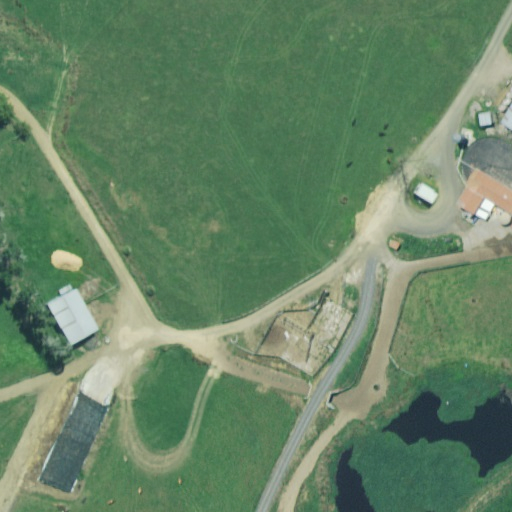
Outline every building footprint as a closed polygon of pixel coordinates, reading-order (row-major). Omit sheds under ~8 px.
[(511,214),(510,219),(511,220),(511,222),(511,223),(511,190),(481,171),(471,188),(473,189),(463,206),(480,216),(481,215),(489,220),(495,212),(486,206),(490,200),(501,207),(511,213),(511,214)] [(437,194),(420,183),(413,195),(430,206),(437,194)] [(82,306),(72,290),(45,306),(68,345),(105,324),(91,301),(82,306)] [(324,361),(337,355),(357,317),(328,297),(310,331),(319,338),(324,361)] [(319,362),(289,345),(283,355),(313,373),(319,362)]
